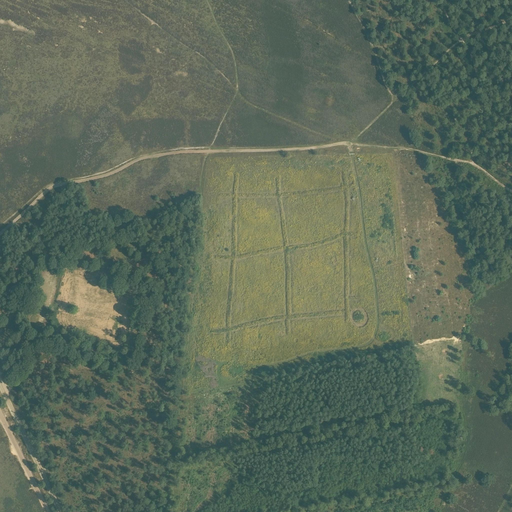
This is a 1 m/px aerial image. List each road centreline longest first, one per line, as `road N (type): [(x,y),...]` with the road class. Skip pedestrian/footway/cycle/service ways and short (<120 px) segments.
road 1 (track): [(0,233),(49,187),(154,155),(207,151)]
road 2 (track): [(207,151),(348,144),(396,100)]
road 3 (track): [(416,339),(397,147)]
road 4 (track): [(207,151),(237,80),(206,0)]
road 5 (track): [(34,343),(121,366),(135,355),(148,302)]
road 6 (track): [(471,163),(484,104),(461,39)]
road 7 (track): [(61,511),(6,395)]
road 8 (track): [(348,144),(471,163)]
road 9 (track): [(345,144),(236,91)]
